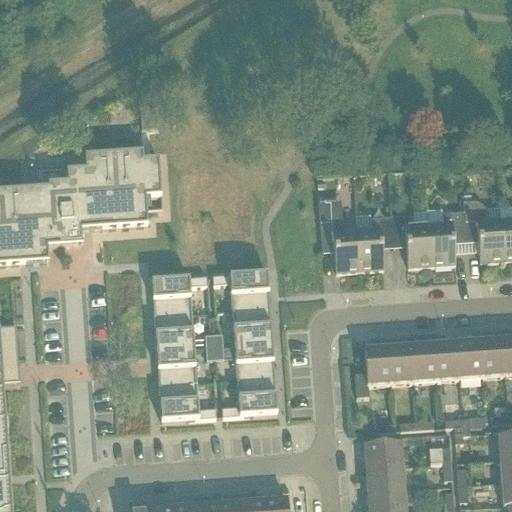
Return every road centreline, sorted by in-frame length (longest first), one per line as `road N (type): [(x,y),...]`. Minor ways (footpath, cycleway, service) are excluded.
road 1 (residential): [(325,462),(318,342),(326,328),(511,307)]
road 2 (residential): [(75,511),(102,478),(325,462)]
